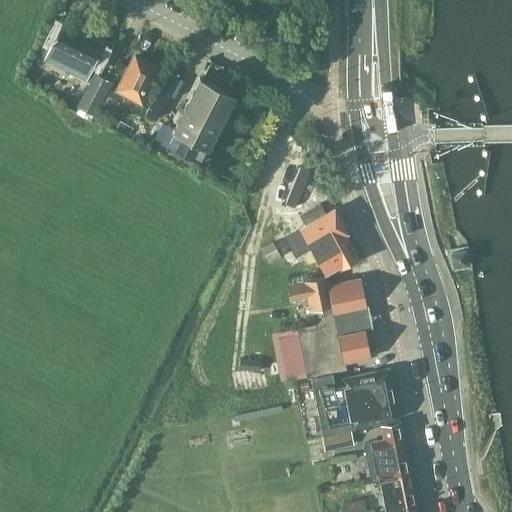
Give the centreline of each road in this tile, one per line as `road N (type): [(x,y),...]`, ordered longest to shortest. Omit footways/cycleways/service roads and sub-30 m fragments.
road 1 (primary): [(464,511),(407,260)]
road 2 (unclassified): [(301,91),(128,0)]
road 3 (primary): [(353,106),(374,199),(407,260)]
road 4 (primary): [(392,138),(378,0)]
road 5 (primary): [(407,260),(392,138)]
road 6 (tertiary): [(392,138),(511,135)]
